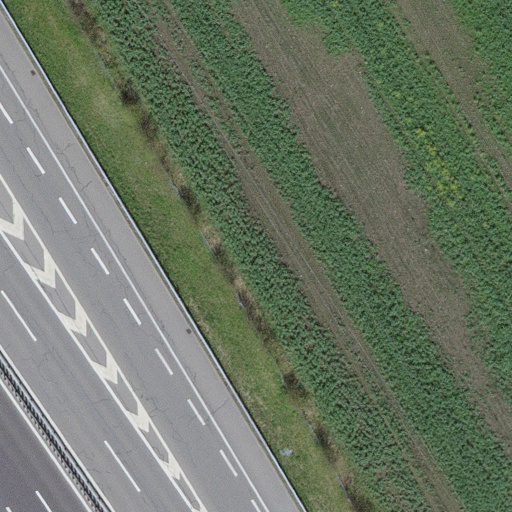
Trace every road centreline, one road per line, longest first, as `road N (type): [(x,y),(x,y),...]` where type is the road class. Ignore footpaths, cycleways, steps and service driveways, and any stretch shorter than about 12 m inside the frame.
road 1 (motorway): [(230,511),(0,135)]
road 2 (motorway): [(154,511),(0,288)]
